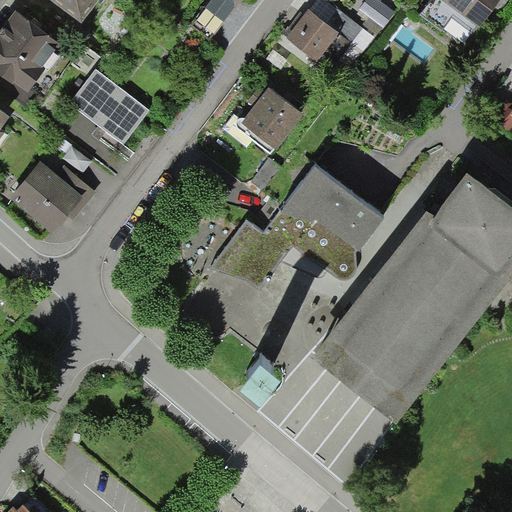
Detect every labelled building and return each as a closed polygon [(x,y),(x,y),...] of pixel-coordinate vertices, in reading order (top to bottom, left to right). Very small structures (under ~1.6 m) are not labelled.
[(42,0),(78,25),(94,0),(42,0)] [(219,0),(236,11),(244,0),(219,0)] [(378,36),(396,14),(378,0),(366,0),(359,10),(370,19),(365,25),(378,36)] [(434,0),(431,5),(473,35),(498,0),(434,0)] [(286,43),(327,77),(340,62),(349,69),(375,38),(340,9),(325,27),(310,14),(286,43)] [(0,32),(0,74),(24,93),(40,71),(32,65),(54,37),(17,10),(0,32)] [(72,101),(124,142),(149,110),(97,69),(72,101)] [(243,125),(276,149),(301,115),(268,91),(243,125)] [(11,196),(55,232),(84,196),(40,161),(11,196)] [(385,225),(385,216),(349,190),(316,166),(263,232),(246,221),(210,271),(248,281),(259,292),(292,250),(303,258),(343,284),(358,268),(359,255),(385,225)] [(511,217),(467,182),(435,223),(427,216),(312,365),(397,431),(511,284),(507,281),(511,274),(511,217)] [(261,425),(281,400),(261,384),(241,409),(261,425)] [(15,511),(51,511),(31,494),(15,511)]
